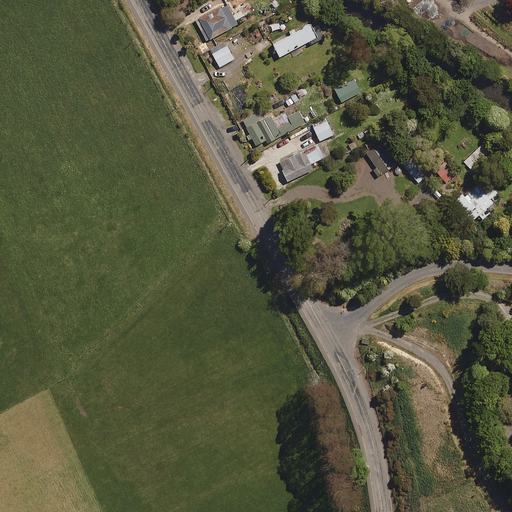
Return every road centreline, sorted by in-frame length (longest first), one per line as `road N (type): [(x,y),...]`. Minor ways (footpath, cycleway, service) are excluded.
road 1 (secondary): [(329,341),(140,0)]
road 2 (residential): [(329,341),(409,277),(461,264),(511,268)]
road 3 (secondary): [(384,511),(369,428),(329,341)]
